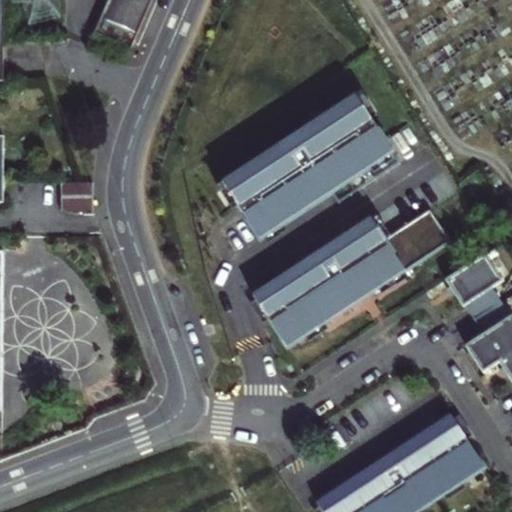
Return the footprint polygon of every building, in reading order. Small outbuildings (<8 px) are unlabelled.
[(56,0),(22,0),(24,24),(57,22),(56,0)] [(108,0),(94,33),(131,49),(152,0),(108,0)] [(259,152),(214,183),(254,239),(324,190),(331,200),(391,158),(345,92),(270,145),(259,152)] [(255,146),(259,152),(270,145),(266,139),(255,146)] [(61,184),(61,198),(93,198),(93,184),(61,184)] [(61,198),(61,213),(93,212),(93,198),(61,198)] [(364,214),(249,295),(285,346),(444,235),(423,204),(379,235),(364,214)] [(466,306),(474,318),(500,301),(492,289),(502,282),(485,255),(447,281),(464,307),(466,306)] [(511,316),(511,317),(500,301),(474,318),(484,335),(467,347),(483,372),(499,361),(511,352),(511,316)] [(511,352),(499,361),(511,379),(511,352)] [(455,422),(321,510),(322,511),(431,511),(490,474),(455,422)]
